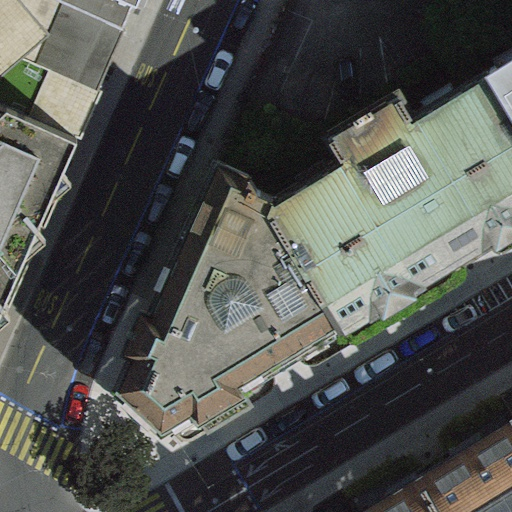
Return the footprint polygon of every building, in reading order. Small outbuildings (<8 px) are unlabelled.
[(0,102),(80,138),(127,30),(59,0),(19,0),(51,39),(0,80),(0,102)] [(0,0),(0,80),(51,39),(19,0),(0,0)] [(59,0),(127,30),(139,5),(128,0),(59,0)] [(511,55),(492,68),(511,102),(511,55)] [(511,214),(511,102),(492,68),(416,113),(401,89),(331,131),(345,155),(276,197),(273,206),(340,318),(451,251),(481,233),(511,214)] [(0,299),(4,305),(80,138),(0,102),(0,299)] [(273,206),(276,197),(258,188),(252,175),(223,161),(123,385),(166,422),(196,405),(211,429),(253,405),(239,379),(290,348),(340,318),(273,206)] [(511,424),(511,390),(445,430),(443,439),(456,459),(511,424)] [(196,405),(166,422),(186,440),(194,440),(211,429),(196,405)] [(511,511),(511,424),(456,459),(426,477),(367,511),(511,511)] [(367,511),(426,477),(414,457),(405,454),(317,506),(315,511),(367,511)]
